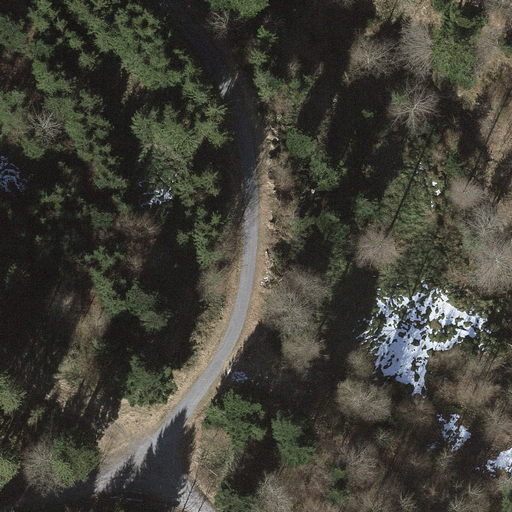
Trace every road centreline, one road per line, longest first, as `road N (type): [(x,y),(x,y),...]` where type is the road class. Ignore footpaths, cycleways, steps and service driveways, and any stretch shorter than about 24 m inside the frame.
road 1 (track): [(149,456),(229,341),(251,252),(249,162),(238,113),(217,65),(168,0)]
road 2 (track): [(205,511),(149,456),(9,511)]
road 3 (track): [(0,353),(149,456)]
